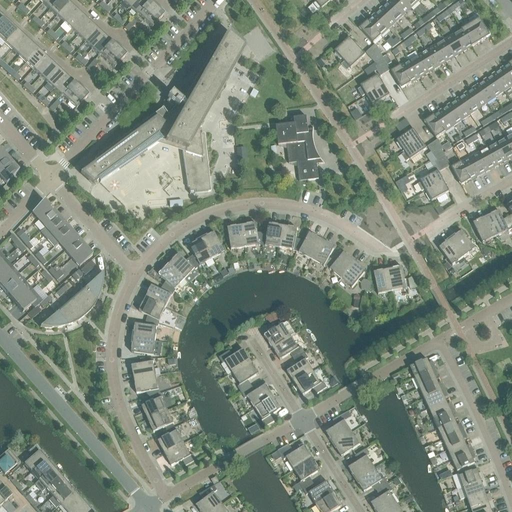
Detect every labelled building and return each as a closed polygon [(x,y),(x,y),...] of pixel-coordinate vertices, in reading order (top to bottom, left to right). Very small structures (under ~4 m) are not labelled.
[(45,0),(43,4),(50,10),(59,0),(45,0)] [(59,0),(50,10),(57,17),(69,3),(66,0),(59,0)] [(125,0),(123,3),(130,9),(138,0),(125,0)] [(138,0),(130,9),(137,16),(149,2),(147,0),(138,0)] [(314,0),(316,2),(313,5),(318,11),(321,8),(322,9),(333,0),(314,0)] [(388,3),(383,8),(396,23),(404,16),(389,0),(387,2),(388,3)] [(389,0),(404,16),(411,9),(403,0),(389,0)] [(403,0),(411,9),(419,2),(417,0),(403,0)] [(149,2),(137,16),(138,15),(152,28),(164,16),(149,2)] [(57,17),(64,23),(77,10),(69,3),(57,17)] [(380,10),(375,15),(389,30),(396,23),(383,8),(382,7),(379,9),(380,10)] [(64,23),(71,30),(84,16),(77,10),(64,23)] [(373,17),(368,22),(381,37),(389,30),(375,15),(374,14),(372,16),(373,17)] [(71,30),(78,36),(91,23),(84,16),(71,30)] [(0,21),(0,35),(11,24),(4,17),(0,21)] [(471,24),(481,42),(482,43),(485,41),(484,40),(490,36),(480,19),(471,24)] [(133,20),(125,29),(128,32),(137,23),(133,20)] [(381,37),(368,22),(367,21),(364,23),(365,24),(360,29),(373,44),(381,37)] [(78,36),(85,43),(98,29),(91,23),(78,36)] [(0,39),(5,44),(18,30),(11,24),(0,35),(0,39)] [(462,30),(472,47),(473,48),(476,46),(475,45),(481,42),(471,24),(462,30)] [(85,43),(92,50),(105,36),(98,29),(85,43)] [(5,44),(12,50),(25,37),(18,30),(5,44)] [(453,35),(464,52),(464,53),(467,51),(467,50),(472,47),(462,30),(453,35)] [(96,162),(80,175),(93,186),(99,181),(100,184),(102,182),(159,143),(160,143),(182,150),(182,151),(188,189),(189,189),(190,194),(211,192),(209,177),(204,134),(199,134),(199,132),(201,132),(200,128),(230,75),(235,66),(237,63),(245,49),(227,33),(221,44),(219,42),(183,101),(179,98),(180,98),(180,97),(180,96),(181,95),(181,94),(181,93),(182,92),(182,91),(182,90),(182,89),(182,88),(182,87),(181,87),(181,86),(173,95),(171,94),(167,98),(163,102),(169,107),(164,112),(162,110),(94,160),(96,162)] [(453,35),(445,40),(455,57),(455,59),(459,57),(458,56),(464,52),(453,35)] [(92,50),(99,56),(112,43),(105,36),(92,50)] [(12,50),(19,57),(32,43),(25,37),(12,50)] [(342,59),(343,60),(359,46),(356,43),(355,44),(350,38),(335,52),(336,53),(335,54),(340,60),(342,59)] [(445,40),(436,45),(446,63),(447,64),(450,62),(449,61),(455,57),(445,40)] [(19,57),(26,63),(39,50),(32,43),(19,57)] [(112,43),(99,56),(100,57),(100,56),(114,69),(126,56),(112,43)] [(375,45),(370,49),(377,57),(381,54),(382,53),(375,45)] [(436,45),(427,51),(438,69),(441,67),(440,66),(446,63),(436,45)] [(359,46),(343,60),(344,62),(341,65),(347,71),(350,68),(351,69),(366,55),(360,49),(361,49),(359,46)] [(371,58),(373,61),(377,57),(370,49),(366,53),(371,58)] [(26,63),(33,70),(46,57),(39,50),(26,63)] [(427,51),(418,56),(428,73),(434,70),(435,71),(438,69),(427,51)] [(375,64),(377,66),(378,66),(380,64),(385,61),(383,58),(381,54),(377,57),(373,61),(375,64)] [(383,58),(385,61),(388,66),(392,63),(387,56),(383,58)] [(418,56),(409,61),(420,79),(425,75),(426,76),(429,74),(428,73),(418,56)] [(33,70),(40,77),(53,63),(46,57),(33,70)] [(368,61),(367,64),(371,67),(375,64),(373,61),(371,58),(368,61)] [(321,59),(316,63),(320,68),(325,65),(321,59)] [(385,61),(380,64),(386,73),(391,70),(388,66),(385,61)] [(409,61),(401,66),(411,84),(417,80),(417,81),(420,80),(420,79),(409,61)] [(40,77),(47,83),(60,70),(53,63),(40,77)] [(371,67),(369,69),(372,74),(377,71),(375,67),(377,66),(375,64),(371,67)] [(378,66),(377,66),(375,67),(377,71),(380,77),(386,73),(380,64),(378,66)] [(500,69),(501,70),(511,85),(511,67),(509,64),(504,68),(503,67),(500,69)] [(411,84),(401,66),(391,72),(402,89),(408,86),(409,87),(412,85),(411,84)] [(47,83),(54,90),(67,76),(60,70),(47,83)] [(492,75),(493,76),(504,92),(511,86),(511,85),(501,70),(496,74),(495,72),(492,75)] [(54,90),(61,96),(74,83),(67,76),(54,90)] [(366,95),(367,96),(385,85),(383,82),(382,83),(378,76),(361,86),(362,88),(358,90),(362,97),(366,95)] [(483,80),(484,81),(496,98),(504,92),(493,76),(487,79),(486,78),(483,80)] [(478,84),(475,86),(487,104),(496,98),(484,81),(479,85),(478,84)] [(338,82),(332,86),(337,92),(342,88),(338,82)] [(74,83),(61,96),(62,97),(63,96),(76,109),(88,96),(74,83)] [(385,85),(367,96),(368,98),(367,99),(371,106),(372,105),(373,106),(390,96),(386,89),(387,88),(385,85)] [(473,89),(467,93),(479,110),(487,104),(475,86),(472,88),(473,89)] [(250,96),(255,99),(258,92),(253,90),(250,96)] [(464,95),(459,99),(470,115),(479,110),(467,93),(467,92),(464,94),(464,95)] [(456,101),(451,105),(462,121),(470,115),(459,99),(458,98),(455,100),(456,101)] [(448,107),(442,110),(453,127),(462,121),(451,105),(450,104),(447,106),(448,107)] [(439,112),(434,116),(445,133),(453,127),(442,110),(441,109),(439,111),(439,112)] [(445,133),(434,116),(433,115),(430,117),(431,118),(425,122),(436,139),(445,133)] [(297,163),(300,182),(319,179),(317,164),(324,164),(325,164),(324,162),(322,160),(320,158),(319,156),(318,154),(317,152),(316,150),(315,147),(315,146),(314,143),(314,140),(314,138),(313,136),(314,133),(314,132),(314,130),(314,129),(313,128),(313,129),(308,130),(307,117),(294,119),(295,125),(276,127),(279,146),(287,145),(289,164),(297,163)] [(400,123),(395,127),(399,132),(404,129),(400,123)] [(403,149),(404,151),(421,139),(419,136),(418,137),(414,130),(397,141),(398,143),(397,144),(401,150),(403,149)] [(511,149),(506,138),(497,143),(507,161),(511,158),(511,149)] [(421,139),(404,151),(405,153),(402,155),(406,162),(410,159),(410,161),(427,149),(422,142),(423,142),(421,139)] [(437,140),(432,144),(439,152),(442,150),(443,149),(437,140)] [(497,143),(488,148),(498,166),(504,163),(504,164),(507,162),(507,161),(497,143)] [(432,153),(434,156),(439,152),(432,144),(428,147),(432,153)] [(488,148),(479,153),(489,171),(495,168),(495,169),(498,167),(498,166),(488,148)] [(435,155),(434,156),(436,159),(444,153),(442,150),(439,152),(435,155)] [(427,157),(431,162),(436,159),(434,156),(432,153),(427,157)] [(444,153),(436,159),(437,161),(438,161),(441,160),(441,159),(446,157),(444,153)] [(479,153),(470,158),(480,176),(486,172),(486,174),(489,172),(489,171),(479,153)] [(0,160),(0,174),(12,164),(9,159),(9,160),(5,156),(0,160)] [(441,159),(441,160),(446,169),(451,166),(446,157),(441,159)] [(470,158),(461,163),(471,181),(477,177),(477,178),(480,177),(480,176),(470,158)] [(428,172),(431,176),(438,172),(439,173),(440,172),(435,163),(437,161),(436,159),(431,162),(434,169),(428,172)] [(438,161),(437,161),(435,163),(440,172),(446,169),(441,160),(438,161)] [(425,166),(428,172),(434,169),(431,162),(425,166)] [(471,181),(461,163),(452,168),(461,186),(468,182),(468,183),(471,182),(471,181)] [(12,164),(0,174),(0,176),(7,184),(19,171),(16,168),(12,164)] [(425,190),(426,192),(445,181),(443,178),(442,179),(439,173),(438,172),(431,176),(421,181),(421,183),(418,185),(422,192),(425,190)] [(445,181),(426,192),(427,193),(426,194),(430,201),(431,201),(432,202),(450,192),(446,185),(447,184),(445,181)] [(32,213),(39,221),(52,209),(49,205),(48,205),(44,200),(32,213)] [(39,221),(45,228),(58,217),(55,213),(56,213),(52,209),(39,221)] [(499,211),(486,217),(496,237),(508,231),(509,232),(509,230),(511,228),(511,224),(508,217),(503,220),(499,211)] [(41,232),(48,240),(66,224),(62,220),(62,221),(58,217),(45,228),(41,232)] [(496,237),(486,217),(473,224),(479,235),(478,236),(479,236),(483,244),(484,244),(483,243),(496,237)] [(54,248),(59,244),(72,232),(69,229),(69,228),(66,224),(48,240),(54,248)] [(256,224),(242,226),(246,248),(259,246),(260,246),(263,246),(263,234),(258,234),(256,224)] [(268,234),(263,234),(263,246),(266,247),(266,246),(280,248),(284,227),(269,224),(268,234)] [(246,248),(242,226),(228,228),(230,241),(229,241),(229,242),(230,242),(231,251),(232,251),(232,250),(246,248)] [(284,227),(280,248),(293,251),(294,252),(296,253),(301,240),(296,239),(298,229),(284,227)] [(463,231),(451,240),(464,258),(475,250),(476,250),(471,242),(471,241),(470,242),(463,231)] [(59,244),(65,251),(79,240),(75,236),(72,232),(59,244)] [(24,233),(19,238),(22,241),(26,245),(29,243),(31,241),(24,233)] [(215,233),(202,240),(213,259),(225,253),(226,253),(221,245),(222,244),(221,244),(215,233)] [(301,240),(296,253),(299,253),(300,254),(300,253),(312,260),(322,240),(310,233),(305,242),(301,240)] [(12,234),(9,238),(14,243),(16,245),(18,248),(22,245),(17,240),(16,238),(12,235),(12,234)] [(65,251),(72,259),(85,248),(82,244),(79,240),(65,251)] [(194,256),(191,258),(198,268),(200,266),(200,267),(201,266),(213,259),(202,240),(190,247),(194,256)] [(322,240),(312,260),(324,266),(324,267),(325,267),(327,268),(333,260),(329,258),(330,256),(335,247),(322,240)] [(464,258),(451,240),(439,248),(447,259),(446,259),(447,260),(447,259),(453,267),(453,266),(464,258)] [(85,248),(72,259),(79,267),(92,256),(85,248)] [(38,253),(35,256),(39,261),(43,258),(46,255),(41,250),(38,253)] [(333,260),(327,268),(330,270),(330,271),(331,270),(341,279),(355,262),(344,253),(338,261),(336,262),(333,260)] [(179,254),(169,265),(185,280),(195,270),(195,271),(196,270),(195,270),(198,268),(191,258),(187,261),(179,254)] [(0,277),(12,267),(5,260),(0,264),(0,277)] [(81,270),(86,275),(95,267),(91,262),(81,270)] [(355,262),(341,279),(352,288),(352,289),(358,281),(359,282),(359,281),(367,271),(355,262)] [(167,282),(164,286),(174,293),(175,291),(176,291),(176,290),(185,280),(169,265),(159,275),(167,282)] [(0,287),(2,289),(19,275),(12,267),(0,277),(0,287)] [(402,267),(388,270),(393,292),(406,289),(406,290),(407,290),(405,280),(406,280),(405,280),(402,267)] [(226,270),(220,273),(223,278),(229,276),(226,270)] [(393,292),(388,270),(374,273),(377,285),(376,286),(377,286),(379,295),(393,292)] [(103,273),(87,287),(98,299),(98,298),(100,296),(100,293),(101,290),(102,287),(102,284),(103,280),(103,277),(103,276),(103,273)] [(6,293),(9,297),(25,283),(19,275),(2,289),(6,294),(6,293)] [(412,277),(409,278),(411,288),(418,287),(412,277)] [(12,301),(15,305),(32,290),(25,283),(9,297),(12,300),(12,301)] [(152,286),(146,299),(165,309),(171,296),(172,296),(174,293),(164,286),(161,290),(152,286)] [(87,287),(79,294),(92,308),(94,306),(96,303),(97,301),(98,299),(87,287)] [(32,290),(15,305),(19,309),(23,313),(31,306),(34,309),(42,302),(32,290)] [(79,294),(72,300),(85,316),(86,315),(88,314),(89,312),(91,310),(92,308),(79,294)] [(148,316),(147,321),(158,324),(159,322),(160,322),(160,321),(159,321),(165,309),(146,299),(139,312),(148,316)] [(72,300),(64,307),(77,322),(80,320),(82,319),(84,317),(85,316),(72,300)] [(27,315),(31,320),(41,312),(37,307),(27,315)] [(64,307),(56,314),(67,326),(70,325),(72,324),(75,323),(77,322),(64,307)] [(67,326),(56,314),(40,328),(47,328),(50,329),(54,329),(56,329),(59,328),(62,328),(64,327),(67,326)] [(277,314),(266,319),(268,325),(279,320),(277,314)] [(135,324),(133,339),(155,342),(157,328),(158,328),(158,327),(157,327),(158,324),(147,321),(145,326),(135,324)] [(275,330),(265,336),(272,349),(291,337),(295,334),(287,322),(284,324),(276,329),(275,328),(275,329),(275,330)] [(291,337),(272,349),(280,361),(291,354),(291,355),(292,354),(291,354),(299,349),(299,348),(298,348),(291,337)] [(155,342),(133,339),(131,353),(144,355),(144,356),(145,355),(154,356),(154,355),(153,355),(155,342)] [(225,362),(233,374),(251,362),(244,350),(233,357),(230,351),(219,358),(223,364),(225,362)] [(298,365),(287,372),(295,384),(313,372),(306,361),(307,360),(309,359),(305,353),(295,360),(297,364),(298,365)] [(143,364),(132,366),(134,380),(156,376),(154,363),(154,362),(154,359),(143,359),(143,364)] [(410,368),(415,378),(436,369),(434,364),(430,366),(427,360),(410,368)] [(238,387),(241,393),(252,386),(248,381),(259,374),(251,362),(233,374),(240,386),(238,387)] [(415,378),(420,389),(437,381),(434,375),(438,373),(436,369),(415,378)] [(313,372),(295,384),(303,396),(313,389),(317,395),(327,388),(323,382),(321,384),(313,372)] [(147,393),(149,398),(160,394),(159,390),(158,390),(156,376),(134,380),(137,394),(147,393)] [(331,381),(330,385),(332,389),(338,385),(335,379),(331,381)] [(420,389),(424,399),(445,389),(443,385),(440,386),(437,381),(420,389)] [(248,397),(255,409),(274,397),(266,385),(255,392),(252,386),(241,393),(245,399),(248,397)] [(424,399),(429,409),(446,401),(444,396),(448,394),(445,389),(424,399)] [(142,407),(148,420),(168,411),(162,398),(163,398),(162,398),(160,394),(149,398),(151,403),(142,407)] [(274,397),(255,409),(263,421),(262,421),(262,422),(266,427),(274,422),(271,417),(271,416),(282,410),(274,397)] [(429,409),(434,420),(455,410),(453,406),(449,407),(446,401),(429,409)] [(191,412),(189,417),(190,419),(196,417),(197,416),(195,410),(193,411),(191,412)] [(434,420),(439,430),(456,422),(453,417),(457,415),(455,410),(434,420)] [(168,411),(148,420),(154,433),(163,429),(165,428),(167,432),(175,428),(173,425),(174,424),(174,423),(174,424),(168,411)] [(337,426),(326,433),(334,445),(352,433),(345,422),(346,421),(351,418),(348,413),(335,420),(339,425),(337,426),(337,425),(336,426),(337,426)] [(439,430),(443,440),(464,431),(462,426),(458,428),(456,422),(439,430)] [(167,437),(158,442),(165,454),(184,444),(178,432),(178,431),(177,431),(176,432),(175,428),(167,432),(169,436),(167,437)] [(443,440),(448,451),(465,443),(463,438),(466,436),(464,431),(443,440)] [(352,433),(334,445),(341,457),(352,451),(353,451),(353,450),(361,445),(360,445),(352,433)] [(448,451),(453,461),(474,452),(472,447),(468,449),(465,443),(448,451)] [(35,444),(27,451),(33,457),(39,451),(40,450),(35,444)] [(184,444),(165,454),(172,467),(183,461),(186,466),(197,461),(193,455),(191,456),(184,444)] [(287,459),(294,470),(313,459),(305,446),(294,453),(289,445),(278,451),(284,460),(287,459)] [(20,462),(16,458),(9,450),(0,457),(0,472),(1,472),(4,475),(20,462)] [(348,468),(356,481),(375,469),(367,457),(370,456),(366,450),(356,456),(359,462),(348,468)] [(24,464),(31,473),(46,460),(39,451),(33,457),(24,464)] [(474,452),(453,461),(458,472),(475,464),(472,458),(476,457),(474,452)] [(299,484),(303,490),(313,483),(310,478),(320,471),(313,459),(294,470),(302,482),(299,484)] [(31,473),(38,481),(53,468),(46,460),(31,473)] [(38,481),(34,484),(42,493),(45,489),(60,476),(53,468),(38,481)] [(375,486),(378,492),(389,485),(383,476),(380,477),(375,469),(356,481),(364,493),(375,486)] [(459,477),(463,488),(485,480),(483,475),(480,476),(477,470),(459,477)] [(45,489),(53,497),(68,484),(60,476),(45,489)] [(463,488),(457,490),(461,501),(467,498),(485,492),(483,486),(487,485),(485,480),(463,488)] [(309,494),(317,506),(335,494),(328,482),(317,489),(313,483),(303,490),(307,496),(309,494)] [(0,503),(1,505),(8,500),(10,502),(14,499),(0,483),(0,503)] [(53,497),(49,501),(56,509),(60,505),(75,492),(68,484),(53,497)] [(371,504),(376,511),(385,511),(397,504),(390,493),(391,492),(390,492),(392,490),(389,485),(378,492),(382,497),(371,504)] [(206,499),(196,506),(200,511),(212,511),(223,505),(216,496),(214,493),(218,491),(215,487),(203,495),(206,499)] [(60,505),(65,511),(68,511),(82,501),(75,492),(60,505)] [(467,498),(471,509),(493,502),(491,497),(487,498),(485,492),(467,498)] [(335,494),(317,506),(320,511),(333,511),(343,506),(335,494)] [(68,511),(85,511),(89,509),(82,501),(68,511)] [(471,509),(471,511),(492,511),(491,508),(494,507),(493,502),(471,509)]
